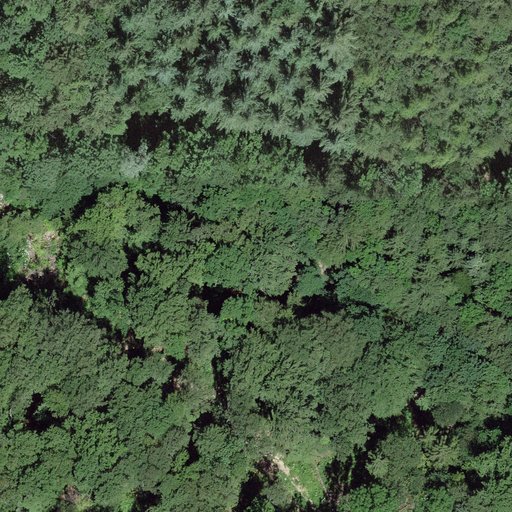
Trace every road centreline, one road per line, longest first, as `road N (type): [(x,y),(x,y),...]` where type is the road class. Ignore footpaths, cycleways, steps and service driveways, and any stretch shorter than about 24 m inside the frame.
road 1 (track): [(511,141),(379,150),(179,104),(129,106),(74,121)]
road 2 (track): [(310,511),(238,429),(94,337)]
